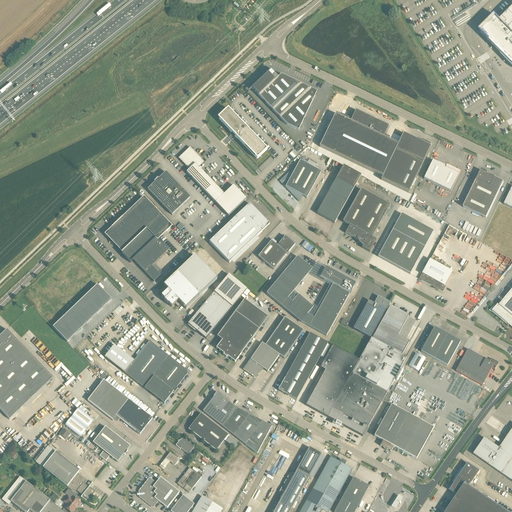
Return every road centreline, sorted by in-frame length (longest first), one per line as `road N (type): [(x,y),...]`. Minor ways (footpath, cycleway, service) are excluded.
road 1 (unclassified): [(511,351),(331,250),(265,194),(195,117)]
road 2 (track): [(258,36),(248,33),(0,160)]
road 3 (unclassified): [(511,165),(268,45)]
road 4 (unclassified): [(428,492),(215,370)]
road 5 (unclassified): [(215,370),(73,232)]
road 6 (motorway): [(0,112),(141,0)]
road 7 (tertiary): [(73,232),(195,117)]
road 8 (unclassified): [(113,498),(215,370)]
road 9 (unknown): [(266,511),(294,458),(284,443),(240,511)]
road 10 (motorway): [(120,0),(0,96)]
road 11 (unclassified): [(428,492),(511,378)]
road 12 (motorway): [(90,0),(0,84)]
